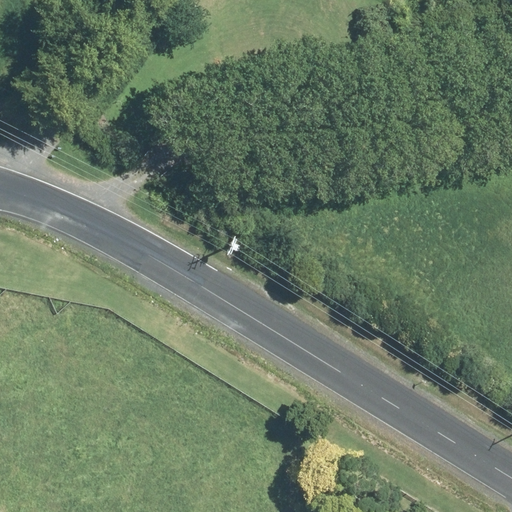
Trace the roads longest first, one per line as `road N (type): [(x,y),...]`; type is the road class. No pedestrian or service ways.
road 1 (residential): [(0,188),(85,220),(158,260),(511,478)]
road 2 (unknown): [(0,129),(117,0)]
